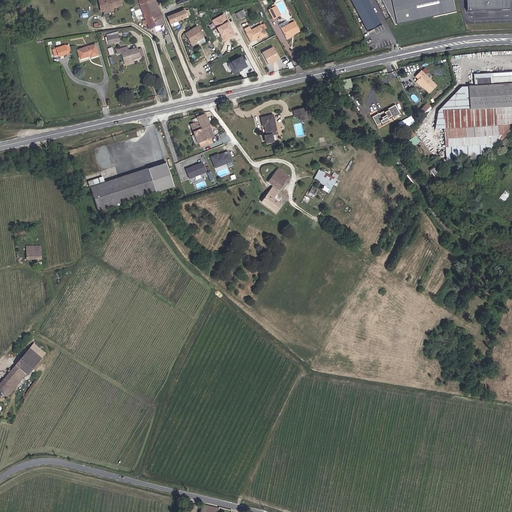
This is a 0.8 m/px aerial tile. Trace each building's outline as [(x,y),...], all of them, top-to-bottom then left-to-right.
[(114,5),(121,4),(120,0),(104,0),(98,1),(100,10),(104,9),(113,7),(115,7),(114,5)] [(164,23),(154,0),(137,0),(139,5),(145,19),(142,21),(144,25),(147,24),(149,29),(164,23)] [(385,23),(372,0),(354,0),(372,30),(385,23)] [(386,0),(401,24),(456,12),(452,0),(386,0)] [(508,0),(466,0),(467,11),(509,10),(508,0)] [(276,5),(268,10),(274,19),(282,14),(276,5)] [(167,17),(184,10),(183,7),(167,13),(168,15),(167,15),(167,17)] [(245,15),(242,9),(236,12),(239,18),(245,15)] [(187,17),(184,10),(167,17),(170,24),(187,17)] [(213,19),(222,41),(235,36),(225,13),(213,19)] [(300,30),(295,20),(281,27),(286,37),(300,30)] [(267,34),(261,24),(246,32),(251,40),(257,37),(258,37),(259,36),(260,35),(261,37),(267,34)] [(205,36),(199,25),(187,33),(194,43),(199,40),(198,38),(200,37),(201,38),(205,36)] [(105,36),(105,38),(113,36),(115,43),(119,42),(116,33),(105,36)] [(113,36),(105,38),(108,46),(115,43),(113,36)] [(97,55),(94,45),(77,50),(79,59),(89,56),(90,57),(97,55)] [(64,46),(56,48),(58,56),(67,53),(64,46)] [(127,47),(120,50),(116,51),(117,55),(121,54),(124,62),(132,60),(140,58),(140,57),(137,50),(137,48),(128,51),(127,47)] [(233,74),(248,67),(243,56),(228,63),(233,74)] [(436,86),(421,71),(416,77),(418,80),(424,86),(423,87),(429,93),(436,86)] [(511,72),(474,74),(474,87),(461,87),(439,112),(435,130),(444,129),(447,161),(483,158),(484,159),(511,129),(511,72)] [(342,80),(344,88),(353,86),(350,78),(342,80)] [(424,86),(418,80),(416,82),(422,88),(423,87),(424,86)] [(419,111),(422,114),(430,106),(427,104),(419,111)] [(400,114),(395,106),(388,110),(387,109),(383,112),(383,113),(379,115),(378,114),(372,118),(376,126),(381,124),(381,125),(388,121),(387,119),(391,117),(392,119),(400,114)] [(305,108),(293,111),(294,118),(299,116),(300,121),(307,119),(305,108)] [(196,118),(198,122),(201,130),(207,127),(209,126),(205,114),(204,115),(202,115),(201,113),(195,114),(196,118)] [(265,137),(267,145),(274,143),(273,135),(277,134),(272,116),(261,118),(263,127),(264,127),(266,137),(265,137)] [(403,128),(415,122),(411,116),(399,122),(403,128)] [(201,130),(198,122),(194,124),(191,125),(195,134),(191,136),(194,144),(198,143),(200,147),(213,143),(211,138),(214,137),(209,126),(207,127),(201,130)] [(224,155),(224,153),(208,159),(212,169),(231,161),(228,153),(224,155)] [(205,171),(202,162),(183,169),(187,179),(205,171)] [(92,185),(89,186),(97,212),(174,187),(166,163),(105,183),(93,187),(92,185)] [(294,180),(280,170),(269,184),(278,191),(284,184),(289,187),(294,180)] [(302,170),(296,182),(310,191),(317,179),(302,170)] [(190,179),(193,184),(205,179),(202,174),(190,179)] [(93,187),(105,183),(103,177),(91,181),(92,185),(93,187)] [(312,217),(310,216),(305,227),(298,224),(295,230),(305,235),(312,217)] [(320,220),(312,217),(305,235),(315,239),(317,235),(314,234),(320,220)] [(25,260),(41,260),(41,246),(25,246),(25,260)] [(0,398),(2,396),(4,398),(9,393),(6,391),(23,372),(27,375),(27,376),(42,359),(30,348),(0,383),(0,398)] [(23,372),(6,391),(9,393),(10,395),(27,375),(23,372)]
